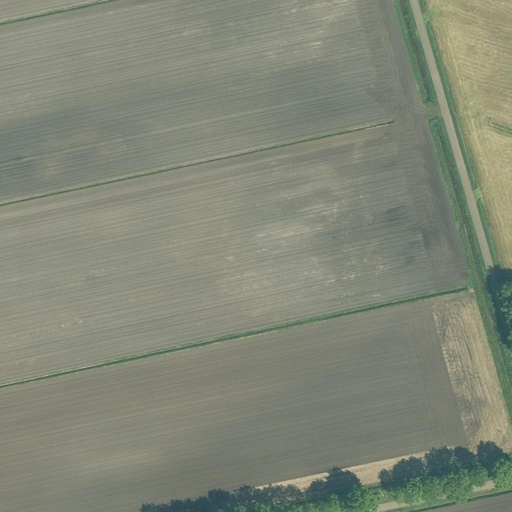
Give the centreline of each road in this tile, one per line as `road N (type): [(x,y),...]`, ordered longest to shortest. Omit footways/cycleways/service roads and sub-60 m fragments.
road 1 (unclassified): [(511,347),(412,0)]
road 2 (unclassified): [(357,511),(511,480)]
